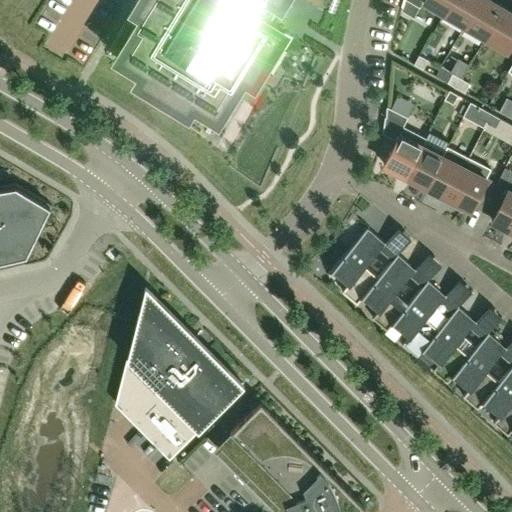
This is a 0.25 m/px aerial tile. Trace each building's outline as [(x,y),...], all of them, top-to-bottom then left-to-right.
[(136,0),(132,7),(142,13),(120,49),(132,57),(128,63),(141,71),(135,80),(150,89),(154,82),(165,89),(176,96),(172,102),(187,111),(192,102),(204,110),(208,104),(220,111),(243,75),(252,81),(261,66),(255,62),(262,51),(268,40),(275,44),(284,30),(267,19),(268,17),(273,20),(273,19),(272,18),(279,7),(280,8),(281,7),(276,4),(277,2),(279,3),(280,0),(136,0)] [(444,13),(451,0),(406,0),(419,8),(423,1),(444,13)] [(464,25),(479,0),(451,0),(444,13),(464,25)] [(485,38),(503,7),(491,0),(479,0),(464,25),(485,38)] [(511,40),(511,12),(503,7),(485,38),(507,50),(511,40)] [(414,64),(423,69),(428,60),(419,55),(414,64)] [(456,87),(461,78),(452,73),(447,83),(456,87)] [(470,83),(461,78),(456,87),(465,92),(470,83)] [(458,95),(449,90),(445,99),(453,103),(458,95)] [(486,121),(491,113),(483,109),(478,117),(486,121)] [(500,118),(491,113),(486,121),(495,126),(500,118)] [(405,176),(421,144),(400,133),(403,126),(384,117),(382,133),(396,140),(383,164),(405,176)] [(427,187),(443,155),(421,144),(405,176),(427,187)] [(448,198),(464,166),(465,166),(469,158),(447,146),(442,155),(443,155),(427,187),(448,198)] [(486,177),(464,166),(448,198),(470,209),(486,177)] [(491,220),(511,230),(511,190),(509,189),(511,181),(511,170),(505,167),(491,193),(502,198),(491,220)] [(0,187),(0,261),(26,255),(50,206),(16,185),(0,187)] [(368,253),(380,239),(368,229),(333,268),(349,282),(343,289),(357,302),(363,295),(363,294),(378,276),(369,268),(376,260),(368,253)] [(380,248),(393,259),(397,254),(385,243),(380,248)] [(411,265),(397,254),(378,276),(363,294),(363,295),(379,308),(373,316),(387,328),(393,321),(409,303),(408,302),(399,295),(407,286),(399,279),(411,265)] [(411,274),(423,285),(428,280),(415,269),(411,274)] [(441,291),(428,280),(408,302),(409,303),(393,321),(409,335),(403,342),(417,354),(423,347),(439,329),(438,329),(429,321),(437,312),(429,305),(441,291)] [(147,291),(136,334),(120,395),(129,403),(125,407),(127,409),(137,419),(141,423),(171,453),(241,382),(208,349),(198,338),(180,321),(178,323),(147,291)] [(441,301),(453,311),(458,306),(445,295),(441,301)] [(471,318),(458,306),(438,329),(439,329),(423,347),(439,361),(433,368),(447,381),(454,374),(453,373),(469,355),(468,355),(459,347),(467,338),(459,331),(471,318)] [(471,327),(483,338),(487,333),(475,322),(471,327)] [(501,344),(487,333),(468,355),(469,355),(453,373),(454,374),(469,387),(463,395),(477,407),(484,400),(483,400),(499,381),(490,373),(497,365),(489,358),(501,344)] [(501,353),(511,362),(511,353),(506,348),(501,353)] [(511,365),(499,381),(483,400),(484,400),(499,414),(493,421),(507,433),(511,428),(511,365)] [(260,401),(230,432),(294,497),(285,500),(289,511),(358,511),(365,506),(260,401)]
